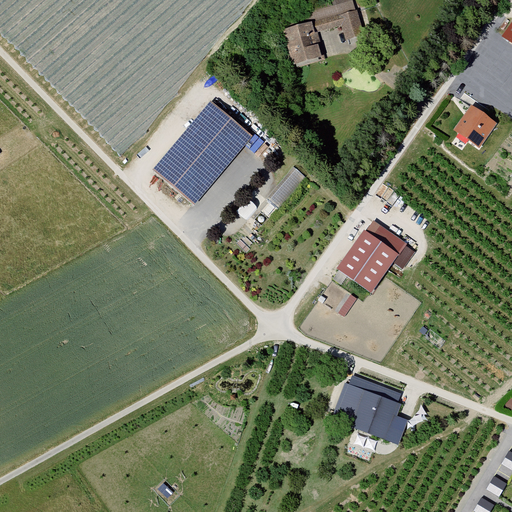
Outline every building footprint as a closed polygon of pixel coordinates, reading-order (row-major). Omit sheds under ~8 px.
[(329,63),(321,34),(344,27),(351,50),(374,43),(360,0),(332,0),(331,0),(325,0),(327,2),(279,16),(296,73),(329,63)] [(255,138),(213,103),(156,172),(197,206),(255,138)] [(498,125),(473,107),(456,130),(481,148),(498,125)] [(305,178),(293,168),(265,201),(278,211),(305,178)] [(250,200),(238,211),(245,220),(258,209),(250,200)] [(409,246),(374,221),(340,270),(375,294),(409,246)] [(333,280),(323,293),(328,296),(324,302),(344,317),(358,299),(333,280)] [(402,397),(353,378),(351,387),(346,385),(331,426),(400,449),(405,435),(394,431),(403,407),(399,405),(402,397)] [(511,452),(508,451),(502,464),(511,469),(511,452)] [(487,488),(499,495),(507,483),(494,476),(487,488)] [(477,511),(489,511),(494,505),(482,497),(474,510),(477,511)]
